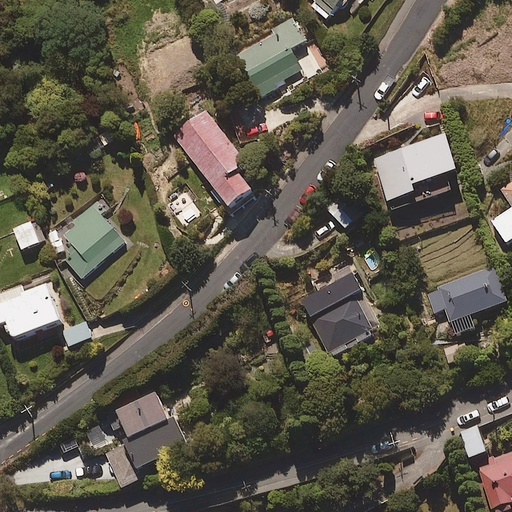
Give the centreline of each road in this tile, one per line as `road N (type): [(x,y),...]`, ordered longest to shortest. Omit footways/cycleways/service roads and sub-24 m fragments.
road 1 (residential): [(0,453),(224,270),(287,202),(431,0)]
road 2 (residential): [(511,386),(339,450),(90,511)]
